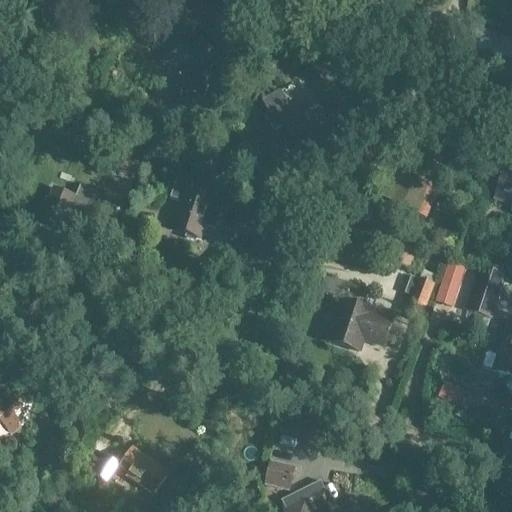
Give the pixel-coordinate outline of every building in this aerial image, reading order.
[(166,51),(162,64),(191,74),(189,82),(186,81),(176,110),(199,118),(209,88),(206,87),(208,79),(211,80),(221,50),(172,34),(171,37),(165,35),(160,49),(166,51)] [(284,127),(296,148),(300,155),(323,142),(319,135),(320,134),(306,108),(293,116),(279,93),(261,103),(269,115),(264,118),(273,133),(284,127)] [(128,126),(110,120),(108,127),(125,133),(128,126)] [(254,156),(244,144),(228,156),(238,169),(237,169),(247,182),(248,181),(257,194),(273,182),(264,169),(263,170),(253,157),(254,156)] [(511,172),(505,171),(496,202),(511,206),(511,172)] [(211,209),(213,200),(190,193),(194,183),(178,178),(171,200),(182,204),(173,230),(187,235),(185,240),(196,244),(198,239),(200,239),(204,227),(215,231),(221,213),(211,209)] [(63,232),(66,233),(68,227),(75,230),(82,211),(90,214),(97,197),(81,191),(77,201),(75,200),(55,192),(43,224),(63,232)] [(429,234),(441,200),(413,191),(401,225),(429,234)] [(124,203),(110,198),(100,225),(114,230),(124,203)] [(387,272),(403,284),(417,266),(401,254),(387,272)] [(215,288),(226,276),(215,264),(203,276),(215,288)] [(505,279),(479,272),(463,321),(487,329),(489,321),(492,321),(505,279)] [(420,324),(434,288),(420,283),(413,299),(416,300),(408,319),(420,324)] [(335,326),(329,344),(359,354),(364,340),(370,342),(369,344),(384,349),(392,324),(371,317),(372,314),(342,304),(339,313),(335,312),(331,314),(329,321),(331,325),(335,326)] [(511,322),(499,358),(489,355),(486,356),(483,367),(484,370),(494,373),(509,378),(506,388),(507,391),(509,394),(511,394),(511,322)] [(0,419),(1,419),(4,423),(2,425),(10,435),(22,426),(14,416),(24,408),(16,398),(4,408),(0,402),(0,419)] [(154,497),(169,476),(133,451),(121,469),(142,484),(139,487),(154,497)] [(92,456),(83,469),(107,485),(119,467),(106,458),(102,463),(92,456)] [(263,488),(290,494),(296,468),(269,462),(263,488)] [(358,511),(355,504),(338,511),(335,511),(326,493),(325,493),(320,484),(281,503),(285,511),(358,511)]
